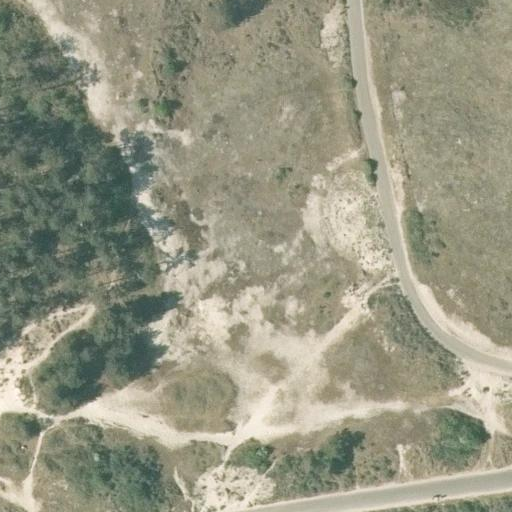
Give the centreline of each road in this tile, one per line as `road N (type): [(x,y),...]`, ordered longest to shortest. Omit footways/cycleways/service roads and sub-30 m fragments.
road 1 (unclassified): [(511,370),(440,341),(408,283),(369,118),(356,0)]
road 2 (unclassified): [(511,479),(307,511)]
